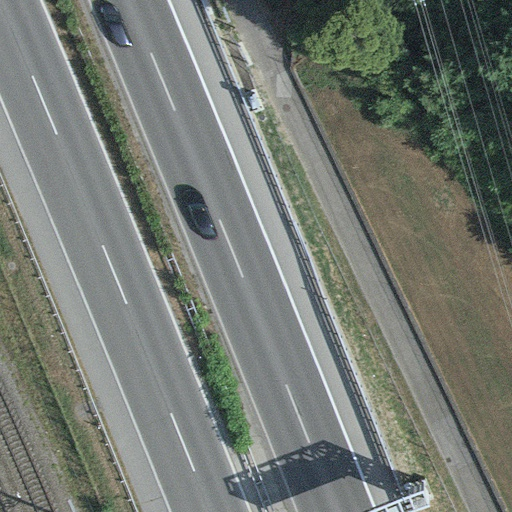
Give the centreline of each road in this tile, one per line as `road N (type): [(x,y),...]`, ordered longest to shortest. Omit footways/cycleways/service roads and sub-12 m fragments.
road 1 (motorway): [(334,511),(122,0)]
road 2 (motorway): [(0,12),(205,511)]
